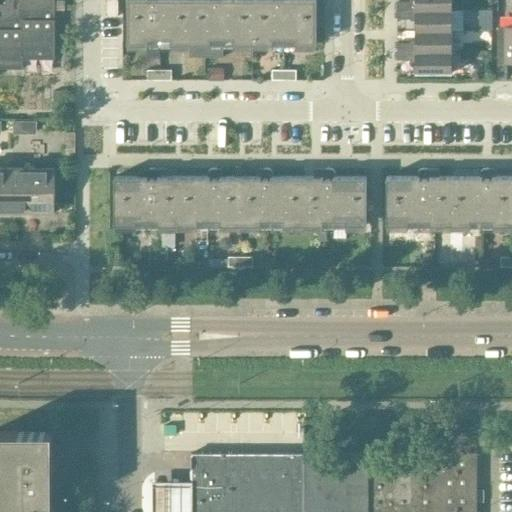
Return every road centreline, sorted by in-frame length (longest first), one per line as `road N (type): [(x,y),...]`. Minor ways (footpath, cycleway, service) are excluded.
road 1 (tertiary): [(126,338),(511,338)]
road 2 (residential): [(90,102),(113,111),(346,112)]
road 3 (residential): [(127,511),(126,338)]
road 4 (residential): [(346,112),(511,112)]
road 5 (residential): [(63,340),(62,276),(0,267)]
